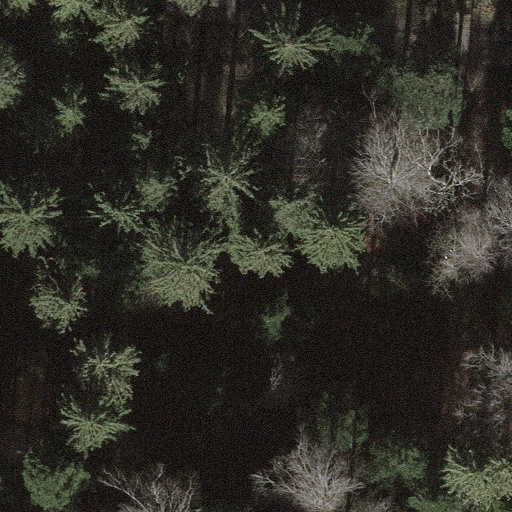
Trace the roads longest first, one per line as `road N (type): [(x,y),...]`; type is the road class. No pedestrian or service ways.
road 1 (track): [(0,320),(345,273),(511,207)]
road 2 (track): [(205,0),(349,31),(511,44)]
